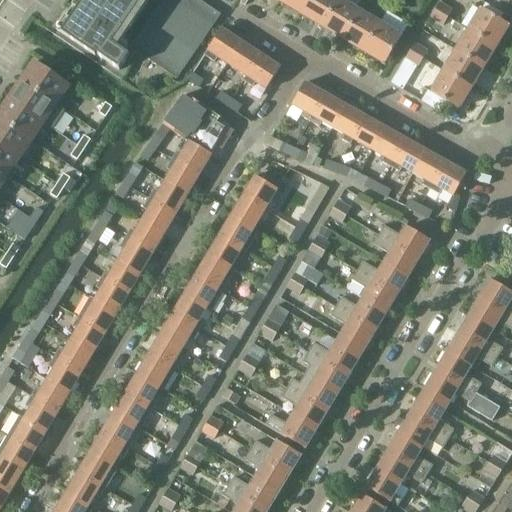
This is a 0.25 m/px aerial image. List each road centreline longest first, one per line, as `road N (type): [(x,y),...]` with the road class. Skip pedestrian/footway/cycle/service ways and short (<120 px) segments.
road 1 (residential): [(305,56),(26,511)]
road 2 (residential): [(309,511),(496,209),(506,175)]
road 3 (residential): [(498,159),(454,145),(305,56)]
